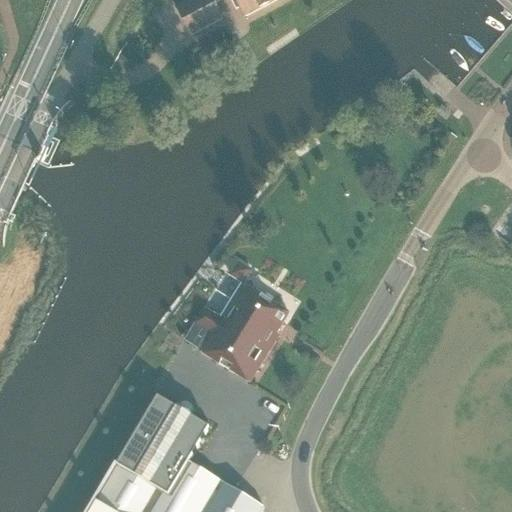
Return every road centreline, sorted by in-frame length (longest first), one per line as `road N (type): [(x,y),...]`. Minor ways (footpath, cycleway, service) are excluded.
road 1 (tertiary): [(308,511),(300,456),(310,426),(412,244),(475,155)]
road 2 (unclassified): [(0,214),(46,110),(114,0)]
road 3 (trunk): [(0,152),(71,0)]
